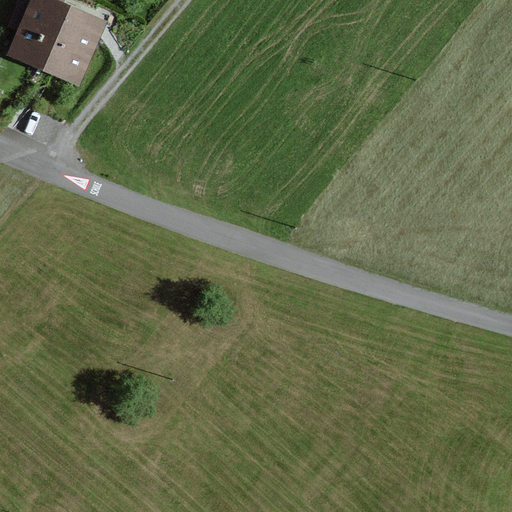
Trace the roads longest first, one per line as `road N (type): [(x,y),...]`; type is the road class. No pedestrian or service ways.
road 1 (unclassified): [(0,152),(253,252),(511,329)]
road 2 (track): [(181,0),(0,214)]
